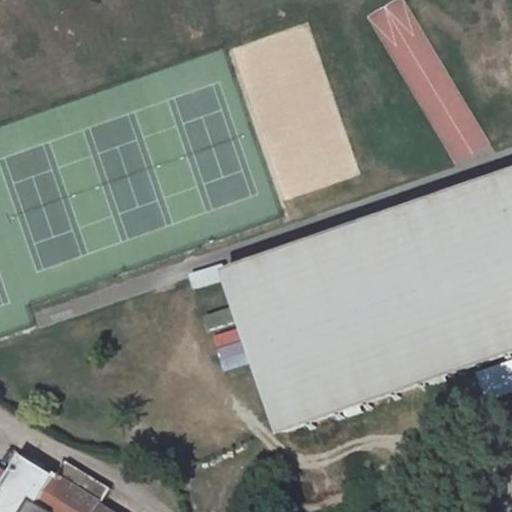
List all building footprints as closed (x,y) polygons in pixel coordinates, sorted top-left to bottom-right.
[(433,122),(454,165),(487,149),(460,95),(444,103),(449,114),(433,122)] [(511,180),(231,277),(285,434),(348,412),(362,407),(432,383),(448,378),(511,355),(511,180)] [(195,279),(200,292),(231,281),(227,268),(195,279)] [(209,320),(213,333),(244,322),(240,309),(209,320)] [(245,329),(215,338),(219,349),(249,340),(245,329)] [(250,342),(220,351),(223,363),(253,354),(250,342)] [(450,384),(448,378),(432,383),(435,389),(450,384)] [(350,418),(364,413),(362,407),(348,412),(350,418)] [(12,478),(0,470),(0,492),(2,494),(12,478)]
